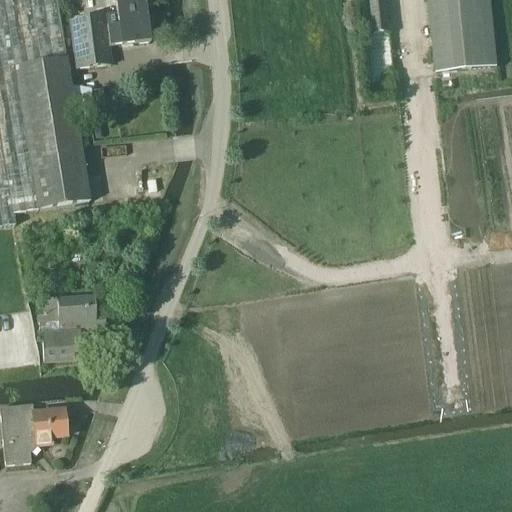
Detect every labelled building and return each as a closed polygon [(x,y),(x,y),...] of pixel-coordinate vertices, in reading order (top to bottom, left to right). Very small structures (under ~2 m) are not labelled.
[(105,19),(69,24),(75,71),(111,67),(109,49),(121,47),(150,43),(144,0),(114,0),(119,27),(106,29),(105,19)] [(371,0),(375,36),(390,35),(386,0),(371,0)] [(428,0),(436,76),(498,70),(491,0),(428,0)] [(38,318),(37,326),(39,326),(39,335),(42,335),(43,365),(81,364),(79,333),(104,332),(104,316),(94,316),(94,299),(42,302),(44,318),(38,318)] [(34,417),(33,409),(0,411),(0,413),(6,469),(31,466),(30,456),(31,456),(37,449),(37,448),(52,446),(51,440),(67,439),(64,414),(34,417)]
